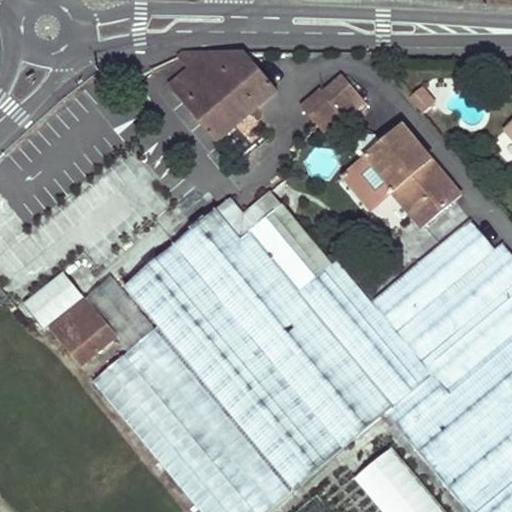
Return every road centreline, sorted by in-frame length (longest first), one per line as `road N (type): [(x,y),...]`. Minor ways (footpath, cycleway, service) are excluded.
road 1 (tertiary): [(254,38),(511,38)]
road 2 (tertiary): [(511,24),(255,11)]
road 3 (tertiary): [(68,46),(254,38)]
road 4 (tertiary): [(255,11),(70,13)]
